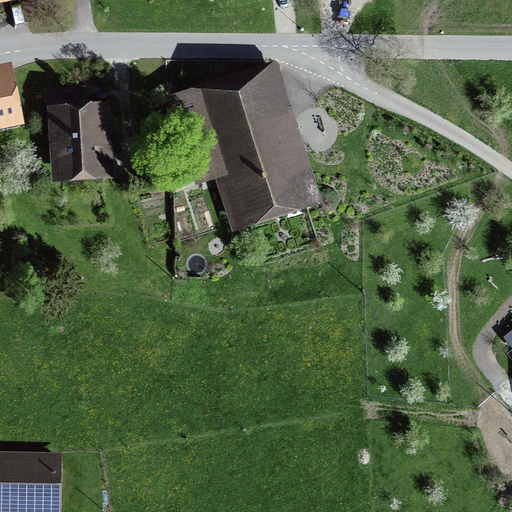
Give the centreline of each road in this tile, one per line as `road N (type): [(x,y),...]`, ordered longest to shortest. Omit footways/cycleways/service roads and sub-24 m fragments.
road 1 (residential): [(0,53),(88,44),(299,48)]
road 2 (residential): [(511,171),(299,48)]
road 3 (residential): [(299,48),(511,49)]
